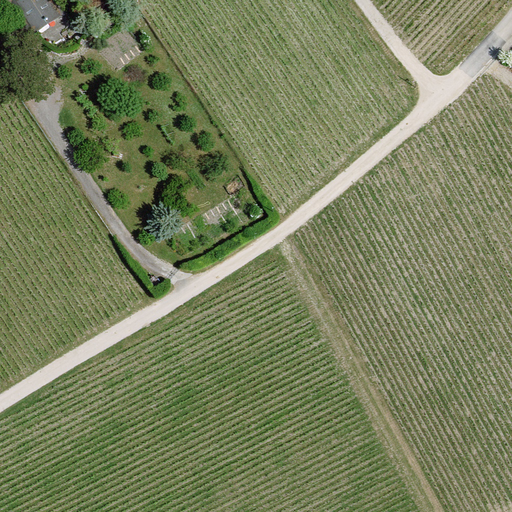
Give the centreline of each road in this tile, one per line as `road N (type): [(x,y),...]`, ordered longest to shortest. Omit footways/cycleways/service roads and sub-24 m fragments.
road 1 (track): [(483,54),(282,232),(0,404)]
road 2 (track): [(431,511),(282,232)]
road 3 (track): [(366,0),(443,96)]
